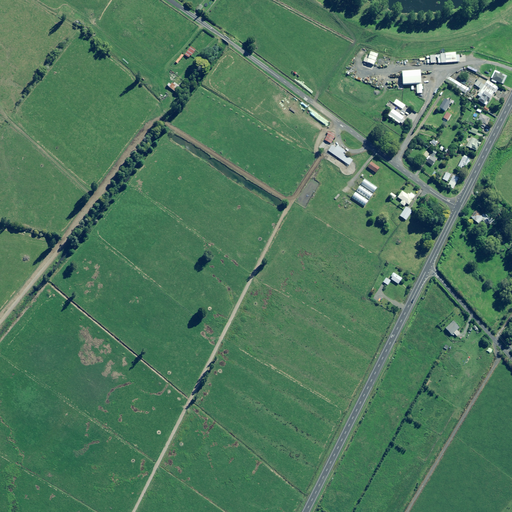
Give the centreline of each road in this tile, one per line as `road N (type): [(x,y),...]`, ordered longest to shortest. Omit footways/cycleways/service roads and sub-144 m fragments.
road 1 (unclassified): [(169,0),(457,206)]
road 2 (primary): [(427,268),(305,511)]
road 3 (primary): [(511,93),(457,206)]
road 4 (unclassified): [(427,268),(511,359)]
